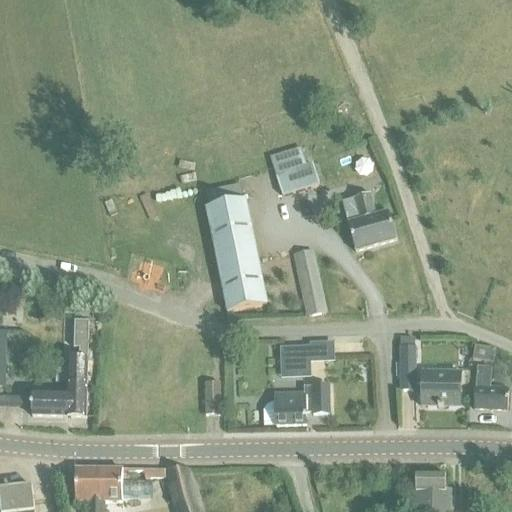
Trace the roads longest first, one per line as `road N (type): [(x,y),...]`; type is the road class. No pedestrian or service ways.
road 1 (residential): [(383,327),(237,330),(0,268)]
road 2 (tertiary): [(0,446),(387,449)]
road 3 (track): [(447,326),(378,116),(329,0)]
road 4 (residential): [(511,346),(461,328),(383,327)]
road 5 (tertiary): [(387,449),(511,449)]
road 6 (residential): [(383,327),(387,449)]
